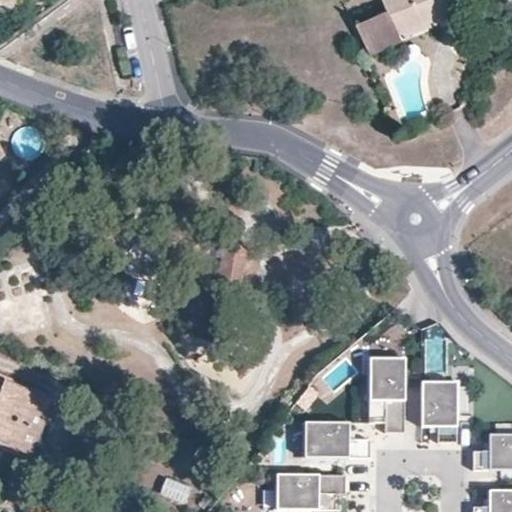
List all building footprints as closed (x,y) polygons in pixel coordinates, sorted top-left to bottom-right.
[(0,0),(0,4),(14,10),(18,0),(0,0)] [(435,21),(435,20),(433,13),(455,6),(452,0),(385,0),(390,12),(358,24),(370,54),(403,42),(400,34),(435,21)] [(433,13),(435,20),(435,21),(437,23),(458,15),(455,6),(433,13)] [(389,113),(396,129),(402,127),(395,111),(389,113)] [(0,170),(9,165),(0,148),(0,170)] [(366,392),(369,392),(369,358),(404,358),(404,356),(367,356),(366,392)] [(404,358),(369,358),(369,392),(369,422),(385,422),(385,432),(404,432),(404,358)] [(0,444),(18,452),(30,422),(41,397),(0,379),(0,444)] [(456,382),(421,382),(421,426),(429,426),(437,426),(437,432),(437,442),(456,442),(456,382)] [(42,428),(30,422),(18,452),(30,456),(42,428)] [(305,457),(305,422),(302,422),(302,460),(337,460),(337,457),(305,457)] [(348,422),(305,422),(305,457),(337,457),(371,457),(371,439),(354,439),(349,439),(348,430),(348,422)] [(511,434),(489,434),(489,443),(489,451),(484,451),(473,451),(473,469),(500,470),(511,469),(511,434)] [(276,509),(276,474),(274,474),(273,511),(310,511),(310,510),(276,509)] [(345,475),(276,474),(276,509),(310,510),(340,510),(340,494),(345,494),(345,475)] [(160,496),(187,504),(192,487),(166,479),(160,496)] [(483,506),(473,506),(472,511),(511,511),(511,490),(489,490),(489,498),(489,506),(483,506)]
